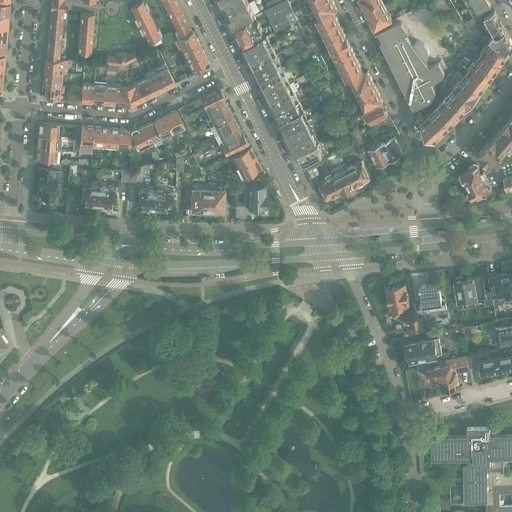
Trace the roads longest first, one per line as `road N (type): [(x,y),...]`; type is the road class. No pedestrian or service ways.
road 1 (residential): [(21,106),(129,116),(231,68)]
road 2 (secondary): [(320,243),(117,242)]
road 3 (residential): [(320,243),(231,68)]
road 4 (secondary): [(123,264),(319,256)]
road 5 (residential): [(345,0),(433,168)]
road 6 (residential): [(319,256),(384,421)]
road 7 (residential): [(403,417),(341,255)]
road 8 (residential): [(11,231),(21,106)]
